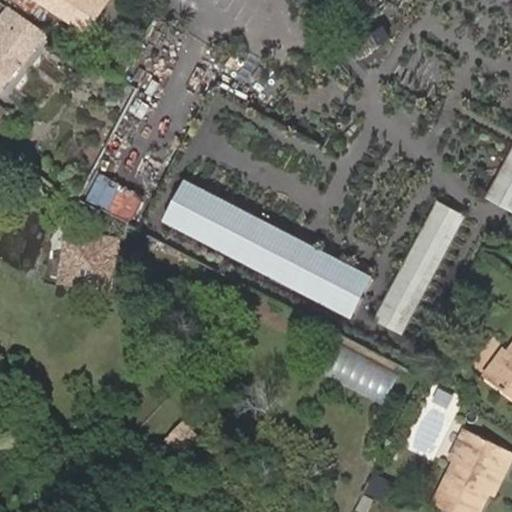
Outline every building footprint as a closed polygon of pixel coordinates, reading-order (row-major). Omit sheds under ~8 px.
[(42,0),(65,14),(74,0),(42,0)] [(106,0),(74,0),(65,14),(87,30),(106,0)] [(46,33),(10,8),(0,21),(0,86),(1,88),(46,33)] [(511,154),(489,198),(511,211),(511,154)] [(352,313),(373,270),(181,176),(160,219),(352,313)] [(99,179),(92,201),(140,216),(147,193),(99,179)] [(408,331),(465,210),(435,196),(378,317),(408,331)] [(63,282),(110,289),(113,259),(119,260),(121,248),(115,248),(115,240),(69,234),(63,282)] [(113,259),(110,289),(116,290),(119,260),(113,259)] [(388,399),(402,369),(339,340),(325,370),(388,399)] [(511,348),(510,352),(506,349),(488,373),(511,392),(511,348)] [(200,441),(184,426),(166,445),(183,460),(200,441)] [(500,472),(507,475),(511,463),(511,451),(467,429),(453,460),(456,462),(437,503),(456,511),(480,511),(490,493),(500,472)] [(496,496),(507,475),(500,472),(490,493),(496,496)]
